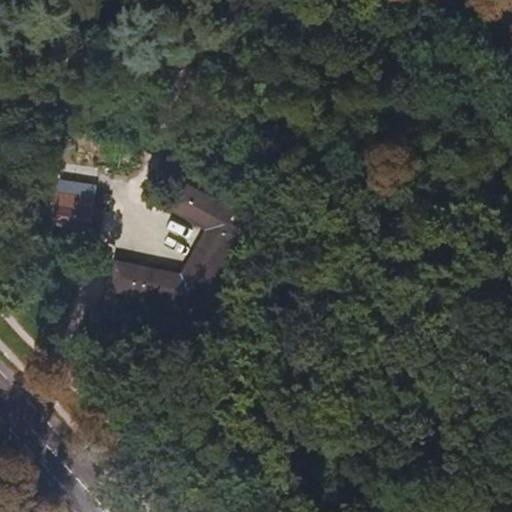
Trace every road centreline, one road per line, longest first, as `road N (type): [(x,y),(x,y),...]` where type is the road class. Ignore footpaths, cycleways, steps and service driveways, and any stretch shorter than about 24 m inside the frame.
road 1 (unknown): [(177,511),(0,293)]
road 2 (tertiary): [(111,511),(0,388)]
